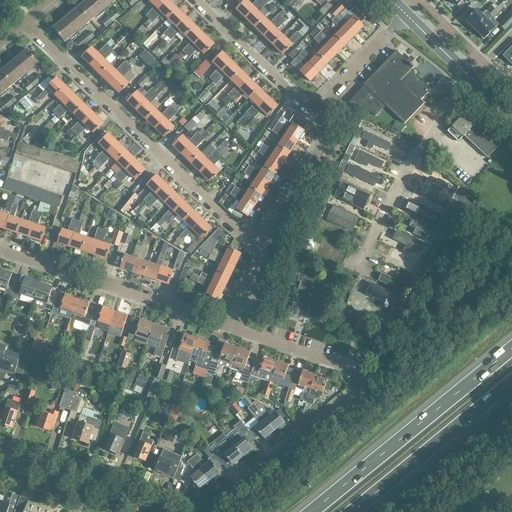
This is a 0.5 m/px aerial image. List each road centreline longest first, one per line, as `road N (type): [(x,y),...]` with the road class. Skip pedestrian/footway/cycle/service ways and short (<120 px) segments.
road 1 (residential): [(203,511),(357,382),(344,367),(232,329)]
road 2 (residential): [(256,245),(24,20)]
road 3 (motorway): [(511,347),(311,511)]
road 4 (residential): [(232,329),(0,250)]
road 5 (residential): [(361,268),(417,151),(469,75)]
road 6 (motorway): [(352,511),(511,381)]
road 7 (residential): [(160,511),(0,456)]
road 8 (residential): [(311,115),(194,0)]
road 9 (residential): [(256,245),(325,133),(311,115)]
road 10 (residential): [(311,115),(406,15)]
